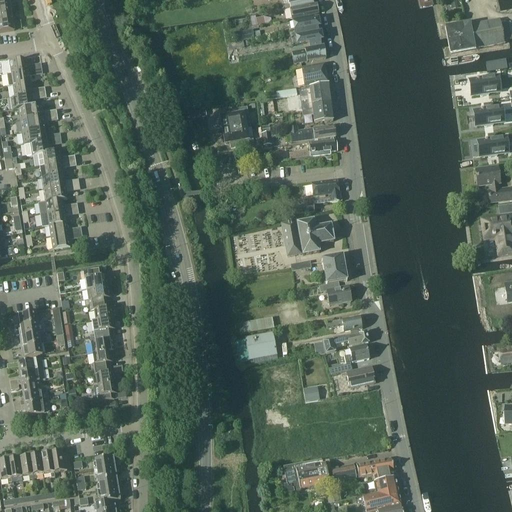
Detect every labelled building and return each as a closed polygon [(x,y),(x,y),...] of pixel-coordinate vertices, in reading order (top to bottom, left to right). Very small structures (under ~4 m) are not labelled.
[(0,0),(0,11),(11,10),(9,0),(0,0)] [(283,8),(281,9),(282,11),(285,11),(314,5),(313,0),(283,0),(284,5),(283,5),(283,8)] [(418,0),(420,9),(433,6),(431,0),(418,0)] [(457,2),(450,3),(451,10),(458,8),(457,2)] [(314,5),(285,11),(286,17),(292,19),(292,21),(294,21),(316,16),(318,16),(316,5),(314,5)] [(0,22),(13,20),(11,10),(0,11),(0,22)] [(316,16),(294,21),(296,31),(296,32),(318,28),(320,28),(319,19),(317,20),(316,16)] [(256,17),(251,18),(252,19),(253,26),(261,25),(271,23),(270,19),(264,17),(260,18),(256,18),(256,17)] [(500,19),(447,29),(452,54),(504,45),(504,42),(500,22),(500,19)] [(0,33),(14,31),(13,20),(0,22),(0,33)] [(504,42),(511,40),(511,33),(510,20),(500,22),(504,42)] [(254,28),(236,32),(238,41),(256,37),(255,31),(254,28)] [(296,31),(291,32),(292,39),(293,47),(310,44),(311,50),(322,48),(321,42),(323,42),(321,34),(319,34),(318,28),(296,32),(296,31)] [(311,50),(292,53),(294,66),(310,63),(324,60),(326,60),(324,47),(322,48),(311,50)] [(239,62),(237,55),(230,56),(231,64),(239,62)] [(9,62),(2,63),(4,76),(6,76),(32,72),(31,66),(28,67),(26,60),(9,63),(9,62)] [(506,61),(486,64),(487,72),(487,73),(507,70),(507,69),(506,61)] [(325,65),(303,69),(301,69),(305,88),(328,83),(325,65)] [(32,72),(6,76),(8,87),(13,87),(30,84),(29,77),(33,77),(32,72)] [(477,80),(470,81),(472,97),(480,96),(480,97),(489,96),(488,95),(499,93),(497,77),(478,80),(478,78),(476,78),(477,80)] [(30,84),(13,87),(15,99),(36,95),(35,90),(31,91),(30,84)] [(328,86),(300,91),(301,101),(288,102),(289,114),(302,112),(312,111),(312,108),(316,108),(316,106),(331,104),(328,86)] [(296,90),(276,93),(277,99),(297,96),(296,90)] [(15,99),(11,100),(13,111),(19,110),(34,108),(34,107),(33,101),(36,101),(36,95),(15,99)] [(314,124),(333,122),(331,104),(316,106),(316,108),(312,108),(312,111),(302,112),(303,117),(312,116),(314,124)] [(34,108),(19,110),(20,122),(47,118),(46,113),(43,113),(42,106),(34,107),(34,108)] [(481,111),(474,111),(476,127),(484,126),(484,128),(493,127),(492,125),(504,124),(501,108),(483,110),(482,109),(480,109),(481,111)] [(236,117),(221,119),(223,132),(245,128),(243,117),(248,116),(247,109),(235,111),(236,117)] [(205,110),(189,112),(191,119),(206,117),(205,110)] [(47,118),(20,122),(22,134),(46,130),(44,124),(48,123),(47,118)] [(241,148),(254,146),(252,139),(247,140),(245,128),(250,128),(250,127),(245,128),(223,132),(225,145),(240,142),(241,148)] [(298,133),(297,128),(293,129),(289,129),(291,145),(304,143),(303,132),(298,133)] [(333,128),(313,131),(314,142),(335,139),(333,128)] [(46,130),(22,134),(24,146),(51,141),(50,136),(47,137),(46,130)] [(313,131),(303,132),(304,143),(314,142),(313,131)] [(272,133),(263,134),(262,134),(263,147),(274,145),(272,133)] [(485,141),(478,142),(480,158),(488,157),(489,158),(497,157),(497,156),(508,154),(506,138),(487,141),(487,139),(485,140),(485,141)] [(51,141),(24,146),(26,158),(32,157),(38,156),(49,154),(48,147),(52,147),(51,141)] [(310,153),(290,155),(291,160),(310,158),(330,156),(330,154),(336,153),(337,153),(336,142),(316,144),(309,145),(310,153)] [(4,161),(12,160),(10,148),(8,148),(3,149),(4,161)] [(49,154),(38,156),(40,167),(65,163),(65,158),(61,159),(60,152),(49,154)] [(12,160),(4,161),(6,171),(13,170),(15,170),(14,166),(17,166),(16,159),(12,160)] [(65,163),(40,167),(42,179),(64,176),(63,169),(66,169),(65,163)] [(490,204),(511,200),(511,190),(500,192),(498,185),(500,184),(498,169),(476,172),(478,187),(489,186),(490,193),(488,193),(490,204)] [(64,176),(42,179),(43,191),(69,187),(68,182),(65,182),(64,176)] [(293,215),(314,213),(313,206),(332,203),(332,204),(341,202),(340,194),(338,194),(337,181),(311,185),(313,197),(303,199),(305,207),(292,208),(293,215)] [(69,187),(43,191),(45,203),(63,200),(63,201),(68,200),(66,193),(70,192),(69,187)] [(45,203),(38,204),(40,216),(47,215),(68,212),(67,206),(64,207),(63,201),(63,200),(45,203)] [(47,215),(40,216),(42,228),(49,227),(66,224),(65,217),(69,217),(68,212),(47,215)] [(511,245),(511,235),(511,216),(482,221),(485,239),(497,237),(499,257),(511,254),(511,245)] [(288,257),(303,255),(303,256),(320,253),(319,246),(334,243),(331,226),(316,229),(314,221),(298,224),(298,222),(282,225),(288,257)] [(66,224),(49,227),(51,239),(72,235),(71,230),(67,231),(66,224)] [(72,235),(51,239),(53,251),(70,248),(69,241),(73,241),(72,235)] [(325,276),(327,286),(335,284),(347,282),(342,256),(322,260),(324,270),(321,271),(322,276),(325,276)] [(311,269),(310,262),(290,266),(291,273),(311,269)] [(84,273),(78,274),(80,281),(81,292),(87,291),(108,288),(107,277),(103,277),(102,270),(84,273)] [(348,288),(336,290),(335,284),(327,286),(319,287),(320,294),(326,293),(329,308),(351,303),(348,288)] [(89,302),(85,302),(86,308),(89,307),(107,304),(106,299),(110,299),(108,288),(87,291),(89,302)] [(107,304),(89,307),(90,312),(94,312),(96,322),(113,319),(112,308),(108,309),(107,304)] [(59,309),(52,310),(54,321),(61,320),(59,309)] [(35,313),(16,316),(18,326),(37,323),(35,313)] [(342,320),(326,324),(327,330),(343,327),(344,333),(362,330),(361,327),(363,327),(362,323),(361,323),(360,318),(343,321),(342,320)] [(96,322),(91,323),(93,333),(94,338),(94,339),(116,335),(115,330),(113,319),(96,322)] [(272,319),(240,325),(242,335),(274,329),(272,319)] [(39,335),(45,334),(45,333),(43,323),(37,323),(18,326),(20,337),(39,334),(39,335)] [(367,333),(333,341),(323,343),(325,355),(334,353),(333,347),(334,347),(348,343),(349,348),(369,344),(367,333)] [(22,348),(40,345),(39,335),(39,334),(20,337),(22,348)] [(273,334),(245,339),(249,362),(277,357),(273,335),(273,334)] [(94,338),(90,339),(91,344),(93,355),(111,352),(111,353),(115,352),(114,346),(117,345),(116,335),(94,339),(94,338)] [(321,356),(325,355),(323,343),(314,345),(317,355),(321,354),(321,356)] [(40,345),(22,348),(23,359),(42,356),(42,354),(45,354),(44,345),(41,345),(40,345)] [(369,360),(369,359),(368,353),(369,352),(368,349),(367,349),(366,347),(350,351),(351,357),(344,358),(346,366),(369,360)] [(503,366),(511,364),(511,349),(501,351),(503,366)] [(95,365),(91,366),(91,371),(109,369),(108,364),(112,363),(111,353),(111,352),(93,355),(95,365)] [(13,364),(7,365),(8,370),(19,369),(20,374),(44,371),(42,360),(37,361),(13,364)] [(343,367),(329,370),(331,376),(332,376),(333,376),(344,373),(343,367)] [(109,369),(91,371),(92,377),(94,387),(116,384),(114,373),(110,374),(109,369)] [(333,376),(332,376),(333,380),(347,377),(350,390),(375,384),(371,369),(346,374),(346,373),(344,373),(333,376)] [(21,381),(10,382),(10,387),(21,385),(40,382),(45,381),(44,371),(20,374),(21,381)] [(40,382),(21,385),(23,396),(42,393),(40,382)] [(94,387),(93,387),(95,403),(96,403),(114,401),(113,395),(117,395),(117,393),(119,392),(118,385),(116,385),(116,384),(94,387)] [(315,389),(304,391),(306,403),(318,401),(315,389)] [(24,402),(13,404),(14,408),(25,406),(43,403),(48,402),(47,392),(42,393),(23,396),(24,402)] [(25,406),(14,408),(15,413),(25,412),(26,417),(48,414),(49,413),(50,411),(48,403),(48,402),(43,403),(25,406)] [(106,411),(116,410),(115,403),(111,404),(111,406),(106,407),(106,411)] [(54,474),(64,473),(65,474),(71,473),(69,456),(62,457),(62,452),(56,453),(55,449),(50,450),(54,474)] [(55,478),(54,474),(50,450),(46,450),(46,455),(40,456),(43,475),(43,476),(51,475),(52,479),(55,478)] [(34,452),(29,453),(33,480),(36,479),(36,476),(43,475),(40,456),(34,457),(34,452)] [(24,454),(25,458),(19,459),(22,478),(29,477),(30,480),(33,480),(29,453),(24,454)] [(8,480),(9,484),(12,483),(8,456),(3,457),(4,462),(0,462),(0,479),(0,481),(8,480)] [(12,456),(8,456),(12,483),(15,483),(14,479),(22,478),(19,459),(13,460),(12,456)] [(114,458),(95,460),(96,471),(118,468),(117,463),(115,464),(114,458)] [(356,466),(332,471),(334,484),(378,475),(379,479),(374,480),(374,483),(396,478),(397,477),(396,472),(394,472),(391,459),(356,466)] [(295,467),(284,469),(287,488),(285,488),(287,494),(300,491),(330,485),(334,484),(332,471),(327,472),(326,465),(323,466),(322,461),(295,467)] [(96,471),(98,482),(117,479),(116,473),(119,473),(118,468),(96,471)] [(396,478),(374,483),(377,494),(378,494),(398,490),(396,478)] [(117,479),(98,482),(100,493),(121,489),(121,485),(118,485),(117,479)] [(100,493),(101,503),(117,501),(120,501),(119,494),(122,494),(121,489),(100,493)] [(377,494),(361,498),(365,511),(375,511),(402,506),(398,490),(378,494),(377,494)] [(69,501),(64,502),(58,503),(59,508),(65,507),(65,510),(71,509),(69,501)] [(101,503),(96,504),(96,511),(116,511),(115,505),(118,505),(117,501),(101,503)]
